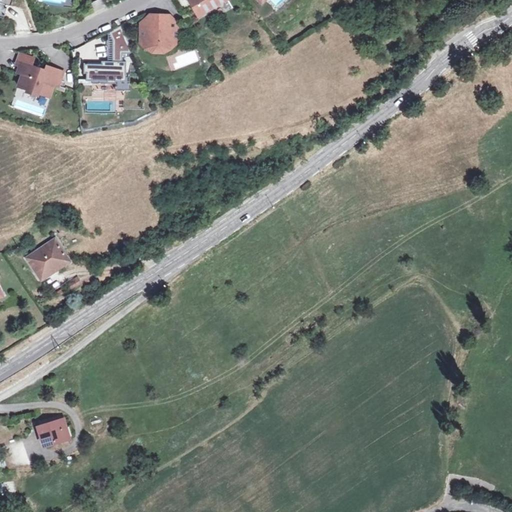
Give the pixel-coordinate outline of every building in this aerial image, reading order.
[(0,0),(0,20),(4,21),(7,8),(11,9),(12,0),(0,0)] [(186,0),(190,8),(195,5),(201,16),(208,12),(225,4),(230,1),(229,0),(186,0)] [(195,5),(190,8),(201,16),(195,5)] [(150,14),(141,23),(141,44),(145,51),(154,56),(165,56),(173,51),(182,42),(181,26),(172,15),(160,14),(150,14)] [(131,52),(121,27),(108,33),(111,43),(110,64),(99,64),(99,67),(82,67),(81,83),(106,83),(106,87),(117,87),(129,87),(131,73),(125,73),(125,61),(124,54),(131,52)] [(23,79),(18,91),(28,94),(27,96),(37,100),(38,98),(50,102),(54,89),(59,91),(64,77),(47,71),(46,76),(21,67),(18,77),(23,79)] [(68,263),(56,243),(27,258),(39,279),(68,263)] [(64,442),(62,432),(66,431),(63,416),(39,422),(42,436),(39,437),(41,448),(64,442)]
